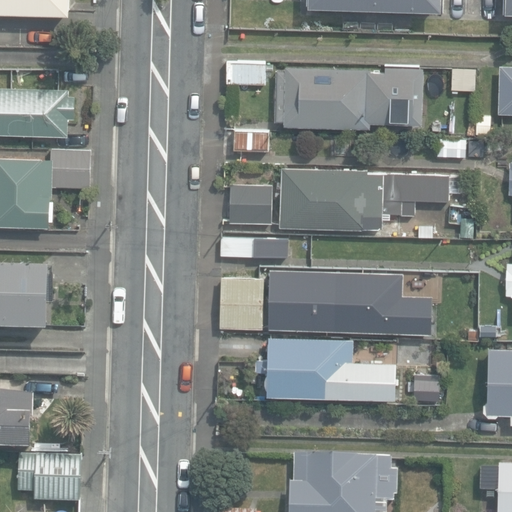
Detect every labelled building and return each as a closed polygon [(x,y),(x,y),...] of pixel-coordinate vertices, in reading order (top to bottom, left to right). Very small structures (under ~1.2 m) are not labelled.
[(0,0),(0,11),(70,14),(70,0),(0,0)] [(373,8),(373,0),(309,0),(309,6),(373,8)] [(373,0),(373,8),(442,10),(442,0),(373,0)] [(228,83),(266,84),(266,62),(228,60),(228,83)] [(511,64),(499,64),(498,113),(511,112),(511,64)] [(370,70),(370,68),(286,65),(285,70),(276,69),(274,119),(285,120),(285,125),(370,128),(370,122),(422,124),(424,67),(385,66),(385,71),(370,70)] [(452,88),(476,89),(477,69),(453,68),(452,88)] [(0,133),(69,135),(69,117),(76,117),(76,94),(70,94),(70,87),(18,86),(19,73),(3,72),(3,86),(0,86),(0,133)] [(458,133),(475,134),(476,122),(458,122),(458,133)] [(235,149),(270,150),(270,130),(236,129),(235,149)] [(435,133),(435,154),(471,155),(471,134),(435,133)] [(52,186),(91,187),(92,150),(53,149),(52,186)] [(0,223),(50,225),(52,159),(0,157),(0,223)] [(281,226),(367,228),(367,217),(382,217),(382,212),(402,213),(403,199),(449,200),(450,192),(464,192),(464,174),(449,174),(449,173),(368,171),(368,168),(282,166),(281,226)] [(232,183),(232,222),(273,222),(273,183),(232,183)] [(472,235),(473,219),(462,218),(462,235),(472,235)] [(222,254),(289,256),(289,238),(223,236),(222,254)] [(57,291),(69,291),(69,282),(80,282),(81,263),(49,263),(49,268),(51,268),(50,281),(57,281),(57,291)] [(439,264),(438,277),(455,277),(454,291),(470,292),(471,265),(439,264)] [(0,330),(48,332),(49,269),(0,267),(0,330)] [(269,327),(366,330),(366,316),(381,317),(382,311),(414,313),(415,302),(422,302),(422,283),(383,282),(383,274),(367,274),(367,272),(271,268),(269,327)] [(222,327),(264,328),(265,277),(223,276),(222,327)] [(497,335),(497,323),(480,322),(479,334),(497,335)] [(266,394),(395,399),(397,361),(355,359),(355,337),(268,334),(266,394)] [(511,422),(511,347),(488,347),(488,400),(484,402),(483,411),(489,416),(497,416),(500,412),(511,413),(511,422)] [(437,395),(437,385),(426,384),(426,395),(437,395)] [(0,444),(31,446),(34,391),(0,389),(0,444)] [(397,495),(397,470),(391,470),(391,457),(295,454),(294,482),(291,482),(289,511),(387,511),(388,501),(395,501),(395,494),(397,495)] [(36,501),(81,503),(83,457),(21,455),(19,492),(36,493),(36,501)] [(498,511),(511,511),(511,465),(500,465),(498,511)]
